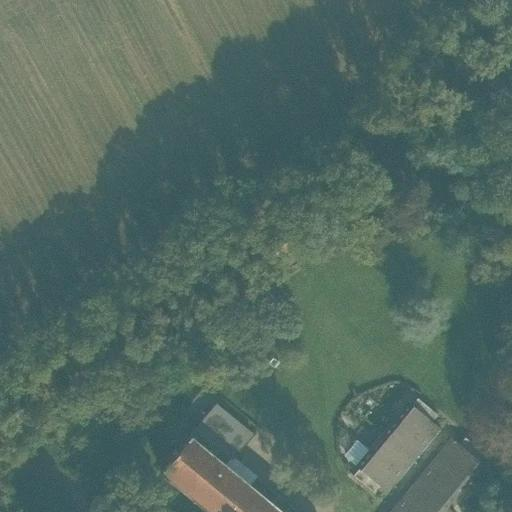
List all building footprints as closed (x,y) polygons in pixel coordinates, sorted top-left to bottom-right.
[(284,231),(244,258),(217,277),(228,293),(295,247),(284,231)] [(417,398),(411,405),(430,421),(436,414),(417,398)] [(408,403),(394,419),(425,444),(438,428),(430,421),(411,405),(408,403)] [(215,404),(189,436),(226,467),(253,434),(215,404)] [(394,419),(381,435),(412,460),(425,444),(394,419)] [(381,435),(368,451),(399,476),(412,460),(381,435)] [(280,511),(226,467),(189,436),(159,472),(208,511),(280,511)] [(463,437),(458,444),(479,461),(485,455),(463,437)] [(450,438),(437,454),(468,480),(481,463),(479,461),(458,444),(450,438)] [(355,467),(358,469),(378,486),(385,492),(399,476),(368,451),(355,467)] [(437,454),(424,470),(455,495),(468,480),(437,454)] [(358,469),(353,475),(373,492),(378,486),(358,469)] [(424,470),(411,486),(443,511),(450,511),(445,507),(455,495),(424,470)] [(443,511),(411,486),(398,501),(411,511),(443,511)] [(411,511),(398,501),(389,511),(411,511)]
